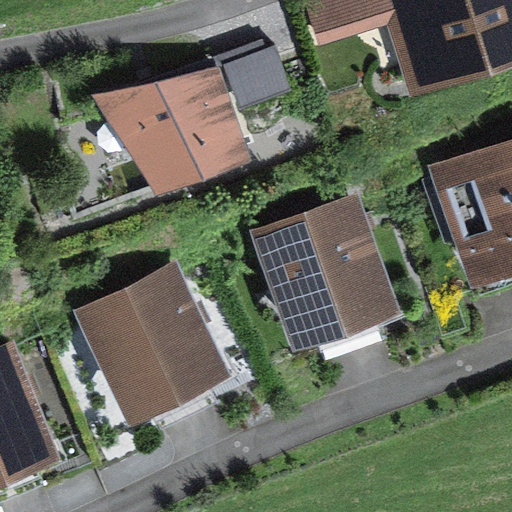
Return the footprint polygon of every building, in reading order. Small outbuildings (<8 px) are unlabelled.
[(511,0),(304,0),(319,43),(390,20),(415,95),(511,61),(511,0)] [(266,46),(222,61),(238,109),(291,91),(274,43),(266,46)] [(215,66),(89,95),(155,191),(252,157),(215,66)] [(511,135),(428,165),(470,288),(511,273),(511,135)] [(356,195),(246,235),(289,351),(398,311),(356,195)] [(174,263),(76,312),(130,423),(229,374),(174,263)] [(13,341),(0,345),(0,484),(62,459),(13,341)]
